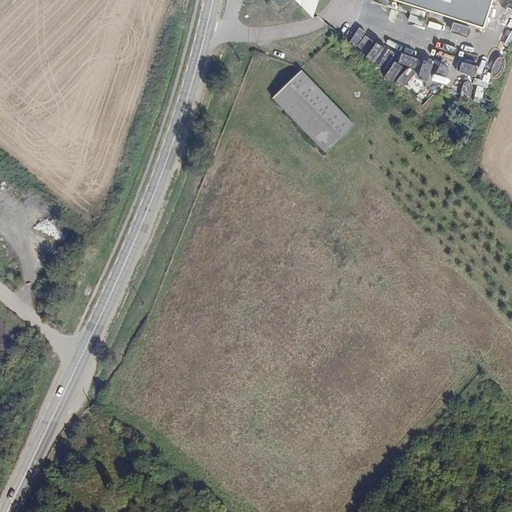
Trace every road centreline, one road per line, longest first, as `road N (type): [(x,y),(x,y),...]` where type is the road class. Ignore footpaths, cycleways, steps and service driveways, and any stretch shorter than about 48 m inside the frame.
road 1 (primary): [(212,0),(174,148),(80,360)]
road 2 (primary): [(80,360),(8,511)]
road 3 (unknown): [(226,40),(306,30),(350,2)]
